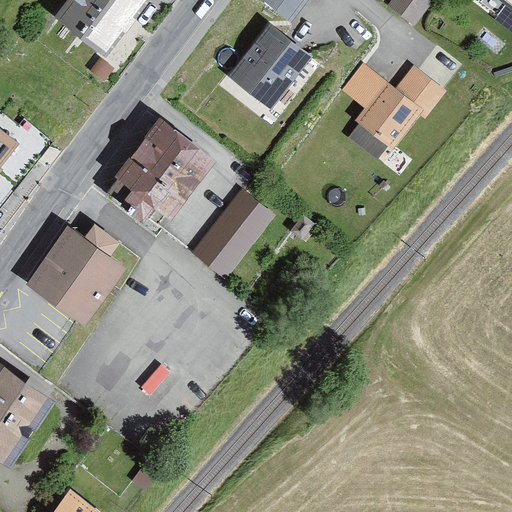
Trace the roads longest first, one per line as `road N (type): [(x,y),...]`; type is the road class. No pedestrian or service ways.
road 1 (secondary): [(0,275),(201,0)]
road 2 (unknown): [(78,196),(162,248),(178,275),(154,340),(103,414)]
